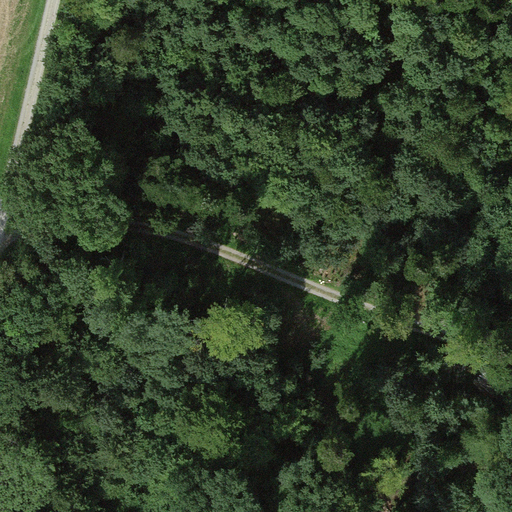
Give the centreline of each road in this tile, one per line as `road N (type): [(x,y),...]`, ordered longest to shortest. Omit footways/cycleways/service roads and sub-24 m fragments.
road 1 (track): [(511,352),(154,225),(73,222),(0,235)]
road 2 (track): [(0,218),(55,0)]
